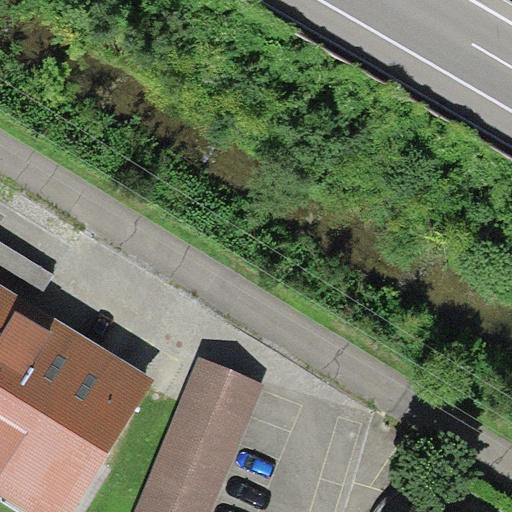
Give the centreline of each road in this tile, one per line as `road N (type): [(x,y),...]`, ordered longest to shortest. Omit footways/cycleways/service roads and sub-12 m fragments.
road 1 (track): [(0,146),(511,466)]
road 2 (motorway): [(392,0),(511,68)]
